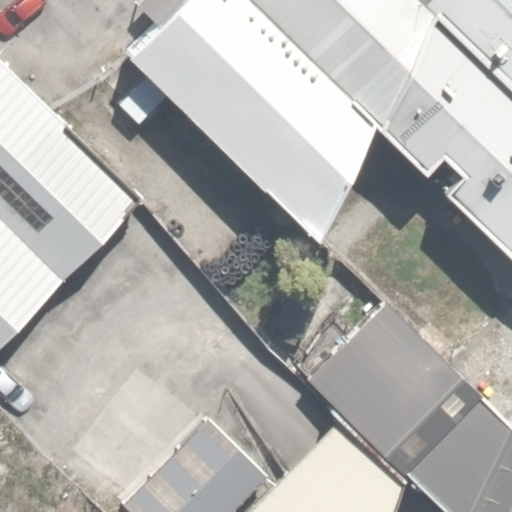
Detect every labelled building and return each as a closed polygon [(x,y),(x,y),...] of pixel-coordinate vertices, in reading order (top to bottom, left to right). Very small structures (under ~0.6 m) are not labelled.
[(511,0),(166,0),(117,49),(307,241),(363,121),(511,269),(511,0)] [(0,321),(144,177),(0,33),(0,321)] [(292,376),(328,413),(411,497),(425,511),(469,511),(511,433),(511,421),(382,289),(292,376)] [(102,488),(126,511),(225,511),(273,466),(201,392),(102,488)] [(395,511),(411,497),(328,413),(273,466),(225,511),(395,511)]
